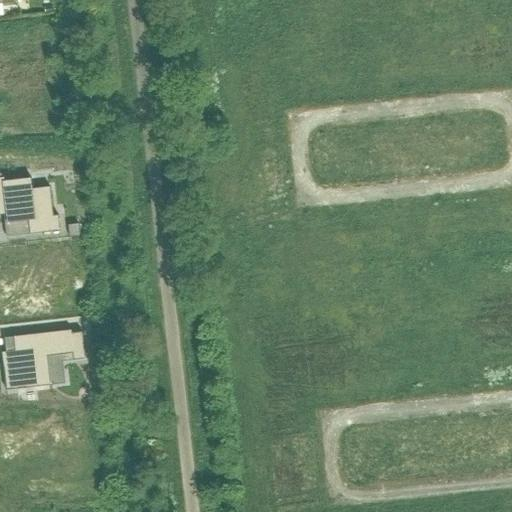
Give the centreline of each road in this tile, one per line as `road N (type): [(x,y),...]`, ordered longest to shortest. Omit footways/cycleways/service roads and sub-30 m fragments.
road 1 (unclassified): [(133,0),(193,511)]
road 2 (residential): [(296,125),(305,203),(511,182)]
road 3 (residential): [(327,423),(336,502),(511,483)]
road 4 (residential): [(511,97),(296,125)]
road 5 (residential): [(511,399),(327,423)]
